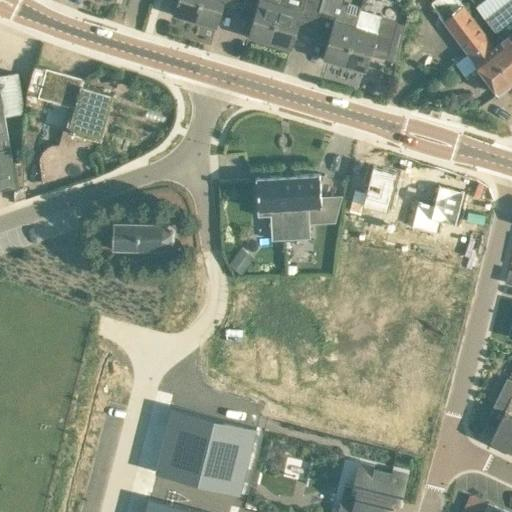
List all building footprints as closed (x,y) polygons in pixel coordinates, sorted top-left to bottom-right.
[(201,0),(177,0),(174,13),(184,16),(185,18),(192,20),(194,19),(195,19),(201,0)] [(237,0),(201,0),(195,19),(197,20),(198,22),(205,24),(207,23),(217,26),(224,3),(235,7),(237,0)] [(244,0),(242,9),(255,12),(248,35),(258,38),(259,40),(266,42),(268,41),(270,41),(282,0),(244,0)] [(282,45),(287,47),(292,48),(295,36),(311,41),(322,0),(282,0),(270,41),(272,42),(273,44),(280,46),(282,45)] [(343,0),(322,0),(311,41),(327,45),(323,57),(333,60),(334,62),(341,64),(343,63),(345,63),(361,8),(361,6),(349,2),(348,5),(343,3),(343,0)] [(459,0),(433,0),(431,2),(468,52),(488,37),(459,0)] [(503,27),(509,35),(511,38),(511,0),(506,0),(484,18),(496,32),(503,27)] [(382,15),(361,8),(345,63),(346,64),(347,66),(354,68),(356,67),(366,70),(371,54),(387,58),(397,22),(381,17),(382,15)] [(511,38),(509,35),(494,46),(488,37),(468,52),(499,92),(499,93),(511,82),(511,38)] [(34,65),(28,91),(36,93),(42,67),(34,65)] [(84,78),(46,67),(38,96),(51,100),(44,121),(69,128),(68,129),(101,139),(114,93),(82,84),(84,78)] [(0,188),(17,186),(5,116),(25,111),(21,92),(18,72),(0,75),(0,188)] [(459,91),(459,94),(460,102),(474,101),(473,90),(459,91)] [(398,169),(373,163),(366,190),(354,187),(348,210),(361,213),(364,204),(388,210),(398,169)] [(287,175),(283,175),(287,238),(310,236),(309,205),(322,205),(320,173),(287,175)] [(287,238),(283,175),(256,176),(258,215),(271,214),(273,238),(287,238)] [(437,219),(454,224),(463,189),(439,182),(434,202),(418,198),(412,224),(435,230),(437,219)] [(113,221),(113,238),(112,249),(115,249),(115,248),(124,248),(124,249),(127,249),(127,248),(136,249),(139,249),(148,249),(151,249),(160,248),(160,249),(162,249),(171,244),(174,243),(173,242),(173,231),(174,230),(172,229),(164,223),(164,222),(161,222),(161,223),(152,223),(152,222),(149,222),(149,223),(140,222),(137,222),(128,222),(125,222),(116,222),(116,221),(113,221)] [(239,249),(229,262),(242,272),(252,259),(239,249)] [(286,264),(287,271),(287,273),(298,272),(298,271),(298,263),(286,264)] [(507,405),(491,438),(492,439),(511,448),(511,379),(507,377),(496,400),(507,405)] [(171,410),(155,477),(239,497),(255,430),(171,410)] [(356,511),(389,511),(393,496),(400,497),(406,473),(393,470),(394,469),(393,468),(392,469),(389,468),(388,467),(388,468),(387,468),(387,467),(386,467),(386,468),(382,467),(383,466),(382,466),(381,467),(381,466),(380,465),(379,467),(376,466),(376,465),(375,464),(375,466),(363,463),(357,490),(361,491),(356,511)] [(511,511),(488,501),(488,502),(472,494),(463,511),(511,511)] [(209,511),(149,497),(145,511),(209,511)]
